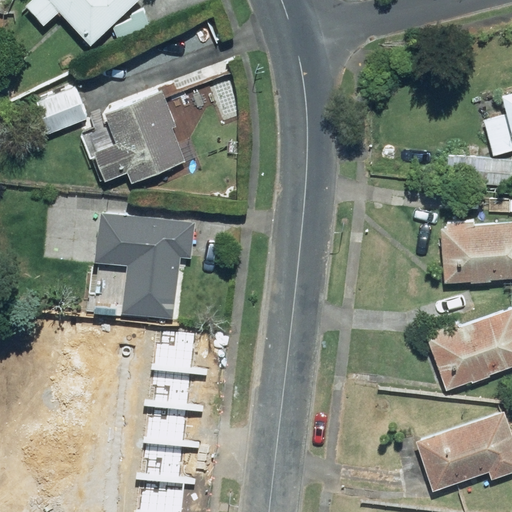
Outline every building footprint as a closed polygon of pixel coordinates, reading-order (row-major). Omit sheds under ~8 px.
[(28,0),(24,5),(44,24),(58,10),(91,44),(135,0),(28,0)] [(143,9),(115,23),(124,42),(152,28),(143,9)] [(74,82),(34,100),(48,132),(88,114),(74,82)] [(511,88),(498,93),(503,113),(484,119),(494,155),(511,149),(511,88)] [(161,89),(99,112),(102,122),(78,131),(87,157),(94,154),(104,181),(127,172),(130,182),(183,163),(170,127),(175,126),(161,89)] [(511,180),(511,158),(456,155),(454,182),(511,186),(511,180)] [(161,214),(97,211),(95,261),(121,262),(119,313),(177,316),(180,257),(191,258),(193,221),(161,219),(161,214)] [(511,218),(440,222),(443,281),(511,278),(511,218)] [(426,332),(445,387),(511,363),(511,305),(460,324),(458,320),(426,332)] [(183,511),(200,334),(157,330),(139,511),(183,511)] [(20,381),(0,381),(0,424),(19,425),(20,381)] [(511,429),(505,408),(415,439),(432,489),(488,469),(491,478),(511,471),(511,429)] [(67,449),(67,469),(110,470),(111,450),(67,449)]
